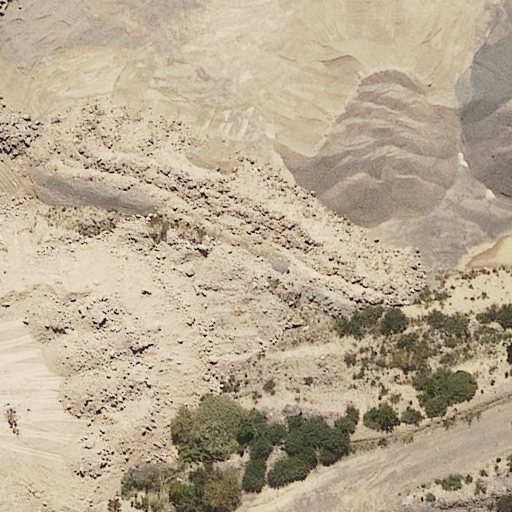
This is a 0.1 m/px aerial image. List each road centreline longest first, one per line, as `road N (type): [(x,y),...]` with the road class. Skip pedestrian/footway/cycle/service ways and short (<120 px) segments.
road 1 (track): [(511,424),(284,511)]
road 2 (track): [(0,51),(132,0)]
